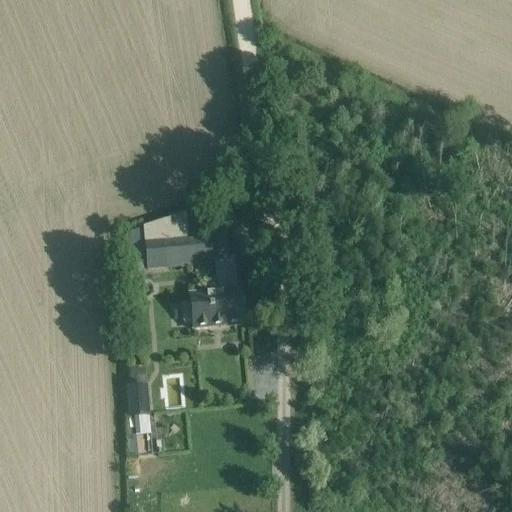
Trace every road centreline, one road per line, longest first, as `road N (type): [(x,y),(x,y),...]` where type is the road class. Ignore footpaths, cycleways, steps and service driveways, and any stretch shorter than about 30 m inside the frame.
road 1 (unclassified): [(281,511),(274,196)]
road 2 (track): [(274,196),(251,0)]
